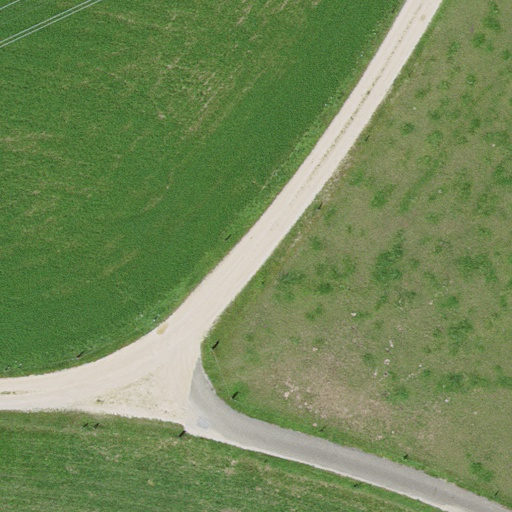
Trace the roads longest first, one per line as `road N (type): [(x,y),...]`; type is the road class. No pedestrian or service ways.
road 1 (track): [(480,511),(188,403),(128,391),(0,393)]
road 2 (track): [(128,391),(265,237),(344,132),(425,0)]
